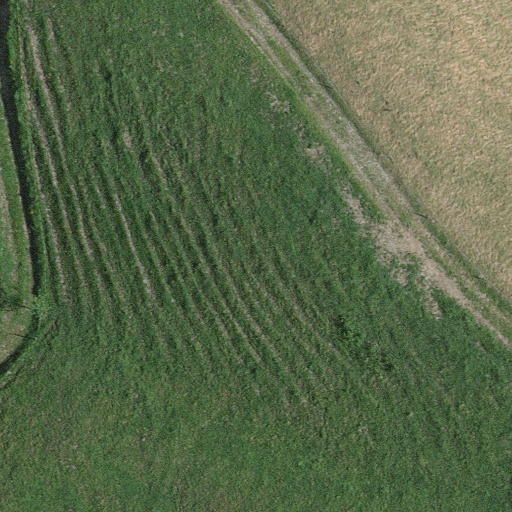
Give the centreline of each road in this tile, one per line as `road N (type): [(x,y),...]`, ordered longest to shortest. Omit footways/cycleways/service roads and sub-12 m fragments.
road 1 (track): [(238,0),(414,229),(511,330)]
road 2 (track): [(0,347),(16,309),(17,248),(0,133)]
